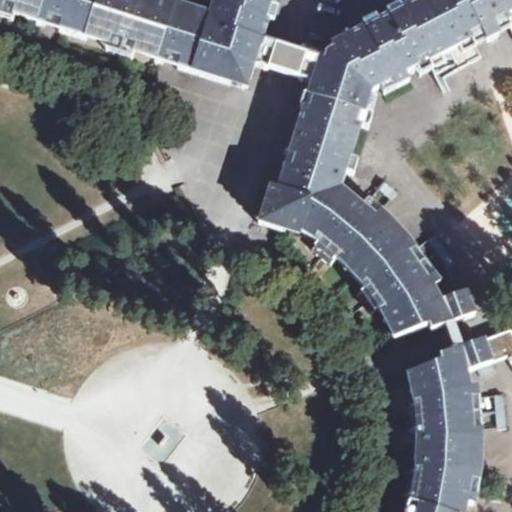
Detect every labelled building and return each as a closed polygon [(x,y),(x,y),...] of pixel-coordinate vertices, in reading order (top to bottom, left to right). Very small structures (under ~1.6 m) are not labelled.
[(155,63),(190,73),(206,21),(196,17),(195,21),(186,18),(189,10),(160,1),(158,5),(151,2),(149,0),(0,0),(0,5),(39,18),(37,25),(87,41),(89,34),(158,56),(155,63)] [(298,81),(306,57),(293,53),(263,43),(272,15),(276,0),(213,0),(212,5),(214,5),(210,19),(211,19),(210,22),(206,21),(190,73),(210,80),(212,76),(230,82),(229,86),(242,91),(250,66),(284,76),(298,81)] [(298,134),(353,152),(361,129),(368,131),(372,117),(361,113),(361,112),(365,112),(369,111),(364,101),(363,102),(359,95),(363,86),(366,84),(368,88),(369,88),(372,93),(381,89),(384,96),(409,82),(406,76),(429,64),(444,94),(450,91),(444,79),(461,70),(423,0),(422,0),(325,50),(321,62),(306,57),(298,81),(313,86),(298,134)] [(511,0),(423,0),(461,70),(481,59),(475,49),(494,39),(510,30),(511,33),(511,0)] [(431,333),(475,317),(466,294),(429,308),(422,295),(428,292),(401,253),(395,247),(405,237),(401,240),(390,228),(394,225),(393,224),(383,233),(377,228),(359,213),(365,206),(342,187),(346,174),(354,177),(358,163),(351,160),(353,152),(298,134),(277,199),(294,205),(288,224),(312,238),(319,243),(312,252),(331,267),(337,258),(344,264),(362,284),(366,290),(358,296),(372,316),(380,310),(384,315),(397,340),(429,328),(431,333)] [(284,234),(288,224),(294,205),(277,199),(276,203),(267,200),(259,225),(284,234)] [(437,234),(420,242),(439,279),(456,270),(437,234)] [(511,335),(510,333),(497,338),(505,359),(508,359),(511,364),(511,335)] [(460,511),(462,505),(467,475),(468,465),(482,466),(482,465),(476,465),(477,448),(482,448),(482,447),(469,447),(468,434),(465,392),(458,393),(455,379),(477,371),(492,364),(493,364),(499,362),(505,359),(497,338),(492,339),(485,341),(440,358),(442,363),(410,375),(416,402),(416,409),(406,410),(408,433),(419,433),(417,475),(406,474),(403,497),(413,499),(411,508),(409,511),(460,511)] [(492,364),(477,371),(480,377),(495,371),(492,364)]
